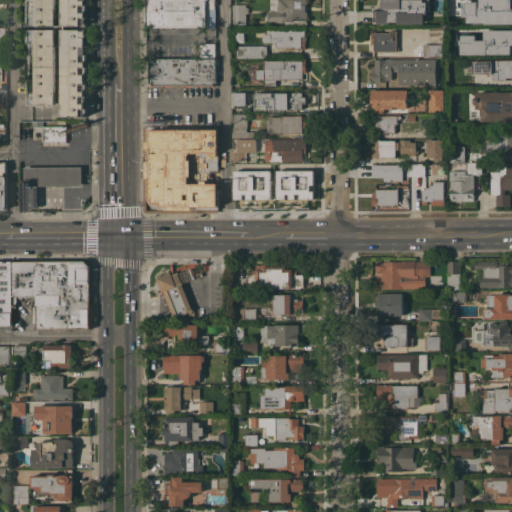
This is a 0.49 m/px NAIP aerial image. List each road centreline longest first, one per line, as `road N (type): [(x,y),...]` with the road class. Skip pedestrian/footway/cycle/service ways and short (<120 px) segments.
road 1 (secondary): [(134,511),(134,252),(119,237)]
road 2 (secondary): [(119,237),(106,253),(109,511)]
road 3 (residential): [(343,511),(342,236)]
road 4 (residential): [(342,236),(339,0)]
road 5 (secondary): [(342,236),(507,235)]
road 6 (secondary): [(119,237),(266,236)]
road 7 (secondary): [(119,237),(120,117)]
